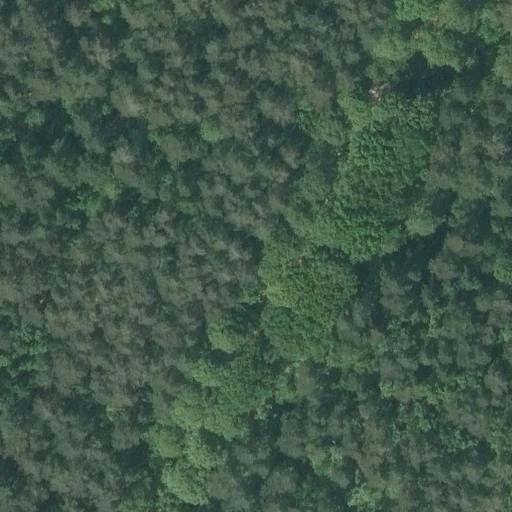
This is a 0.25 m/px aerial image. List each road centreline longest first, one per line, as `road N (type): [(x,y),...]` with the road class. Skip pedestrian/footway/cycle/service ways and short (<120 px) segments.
road 1 (track): [(434,0),(262,291)]
road 2 (track): [(134,511),(262,291)]
